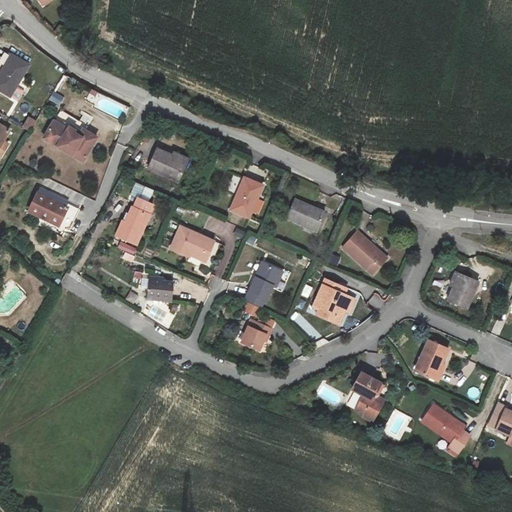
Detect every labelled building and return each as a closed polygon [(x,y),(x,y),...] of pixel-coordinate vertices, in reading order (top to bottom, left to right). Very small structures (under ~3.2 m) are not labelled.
[(0,90),(10,97),(29,64),(11,54),(7,61),(0,56),(0,90)] [(90,89),(84,103),(124,120),(130,107),(90,89)] [(53,92),(48,100),(58,106),(63,98),(53,92)] [(30,132),(36,121),(29,117),(23,127),(30,132)] [(83,162),(97,138),(86,131),(82,138),(67,129),(54,121),(44,138),(83,162)] [(3,141),(10,130),(0,124),(0,156),(1,157),(8,144),(3,141)] [(82,138),(86,131),(83,130),(81,132),(69,125),(67,129),(82,138)] [(157,148),(148,168),(178,182),(186,165),(171,158),(172,155),(157,148)] [(171,158),(186,165),(188,159),(173,153),(172,155),(171,158)] [(244,178),(231,210),(249,218),(263,185),(244,178)] [(152,192),(134,184),(130,195),(138,199),(134,208),(132,207),(129,213),(126,212),(125,214),(128,216),(125,222),(122,221),(116,236),(136,245),(149,214),(152,204),(148,203),(152,192)] [(65,212),(76,217),(79,209),(38,190),(37,192),(67,207),(65,212)] [(37,192),(28,211),(69,231),(76,217),(65,212),(67,207),(37,192)] [(325,212),(295,199),(286,219),(317,232),(325,212)] [(209,252),(214,241),(180,226),(170,249),(189,257),(190,255),(203,260),(207,251),(209,252)] [(237,228),(234,236),(253,245),(257,236),(237,228)] [(384,254),(381,257),(361,239),(363,236),(357,231),(342,248),(373,275),(388,258),(384,254)] [(381,257),(384,254),(363,236),(361,239),(381,257)] [(329,263),(336,265),(339,257),(331,255),(329,263)] [(258,278),(265,263),(262,262),(255,277),(258,278)] [(283,272),(265,263),(258,278),(255,277),(245,300),(261,307),(264,300),(266,301),(273,286),(276,287),(283,272)] [(453,287),(459,273),(456,272),(450,286),(453,287)] [(453,287),(447,301),(467,309),(479,282),(459,273),(453,287)] [(162,301),(171,301),(173,283),(162,282),(162,279),(149,277),(147,300),(154,300),(153,304),(162,304),(162,301)] [(337,285),(325,280),(313,307),(318,310),(317,314),(332,321),(335,314),(338,315),(341,309),(349,312),(355,299),(342,294),(334,291),(337,285)] [(337,285),(334,291),(342,294),(345,288),(337,285)] [(126,300),(133,303),(137,295),(130,292),(126,300)] [(244,311),(258,317),(261,310),(247,304),(244,311)] [(335,314),(332,321),(338,323),(344,310),(341,309),(338,315),(335,314)] [(263,325),(271,328),(274,322),(266,318),(263,325)] [(241,343),(260,351),(264,341),(266,335),(269,336),(272,329),(271,328),(263,325),(252,320),(241,343)] [(448,349),(428,340),(415,371),(432,378),(437,369),(442,371),(444,365),(442,364),(448,349)] [(442,371),(437,369),(432,378),(437,380),(442,371)] [(372,422),(384,400),(377,396),(384,384),(361,372),(352,389),(364,395),(355,410),(363,414),(362,416),(372,422)] [(475,386),(466,391),(471,400),(480,395),(475,386)] [(498,403),(489,426),(511,436),(511,412),(505,410),(507,407),(498,403)] [(461,431),(464,427),(434,405),(422,422),(452,443),(450,447),(458,453),(470,436),(461,431)] [(458,453),(450,447),(448,450),(456,456),(458,453)]
